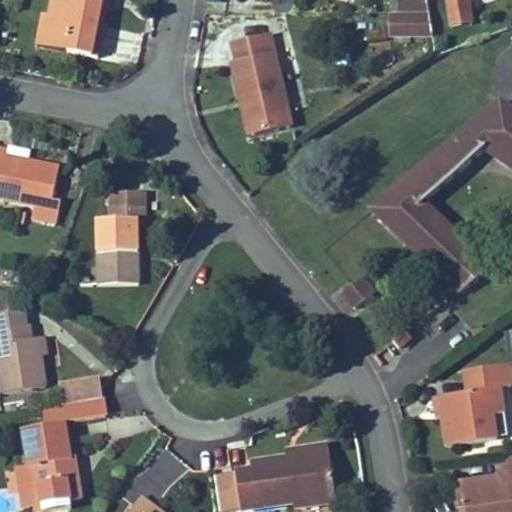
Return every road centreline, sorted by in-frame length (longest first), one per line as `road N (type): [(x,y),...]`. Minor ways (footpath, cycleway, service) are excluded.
road 1 (residential): [(229,208),(143,350),(142,382),(157,412),(217,434),(366,378)]
road 2 (residential): [(229,208),(366,378)]
road 3 (unknown): [(366,378),(511,260)]
road 4 (residential): [(0,87),(151,113)]
road 5 (residential): [(366,378),(390,511)]
road 6 (residential): [(151,113),(229,208)]
